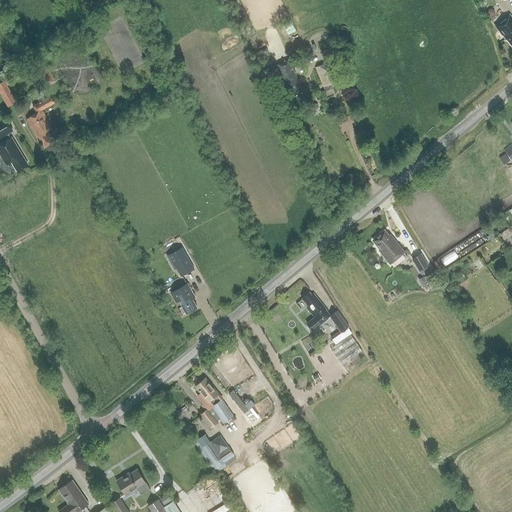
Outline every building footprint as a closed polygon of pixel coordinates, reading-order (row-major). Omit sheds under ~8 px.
[(506,39),(511,45),(511,18),(509,15),(494,26),(505,39),(506,39)] [(255,53),(261,70),(272,97),(300,86),(289,60),(277,65),(276,64),(273,65),(267,48),(255,53)] [(340,89),(336,79),(338,79),(331,61),(316,68),(325,92),(332,89),(333,93),(340,89)] [(39,70),(48,84),(56,80),(46,65),(39,70)] [(12,77),(0,83),(0,93),(8,107),(15,103),(6,86),(15,81),(12,77)] [(54,103),(50,96),(32,106),(36,113),(42,110),(54,103)] [(57,141),(51,130),(53,129),(42,110),(26,119),(37,138),(38,138),(44,148),(57,141)] [(27,165),(25,161),(11,138),(10,139),(7,134),(13,131),(5,118),(0,120),(0,138),(1,138),(4,142),(0,144),(0,154),(6,165),(11,162),(17,171),(27,165)] [(404,253),(400,247),(393,239),(391,240),(384,231),(373,241),(380,250),(378,251),(390,265),(404,253)] [(488,234),(489,234),(486,236),(488,240),(495,235),(493,232),(492,231),(488,234)] [(193,269),(181,248),(170,255),(175,263),(173,264),(181,277),(193,269)] [(427,263),(431,260),(425,250),(412,258),(422,275),(429,270),(427,267),(429,266),(427,263)] [(427,284),(423,276),(418,278),(423,286),(427,284)] [(197,308),(191,297),(194,295),(187,284),(171,293),(176,303),(179,301),(186,314),(197,308)] [(327,312),(327,311),(313,294),(311,296),(309,293),(302,299),(308,307),(307,309),(314,318),(306,324),(312,331),(330,317),(341,333),(346,329),(349,327),(337,310),(330,315),(327,312)] [(350,334),(330,348),(341,365),(342,364),(352,357),(361,351),(350,334)] [(318,374),(312,377),(315,382),(321,378),(318,374)] [(209,407),(220,398),(204,379),(196,387),(201,393),(200,394),(207,402),(206,403),(209,407)] [(248,409),(234,390),(229,394),(244,413),(248,409)] [(233,417),(221,399),(209,408),(201,415),(211,427),(220,420),(222,423),(233,417)] [(221,469),(226,466),(224,463),(234,455),(228,447),(219,453),(206,433),(197,439),(217,468),(219,467),(221,469)] [(131,491),(145,483),(137,469),(129,474),(128,473),(116,481),(126,496),(132,492),(131,491)] [(88,511),(85,506),(88,504),(72,480),(58,489),(68,504),(58,511),(75,511),(80,509),(81,511),(110,511),(107,507),(98,511),(88,511)] [(163,504),(171,499),(168,494),(160,499),(163,504)] [(128,511),(119,498),(111,503),(116,511),(128,511)] [(178,511),(172,501),(163,507),(158,499),(148,506),(151,511),(178,511)] [(229,501),(209,511),(223,511),(232,507),(229,501)]
